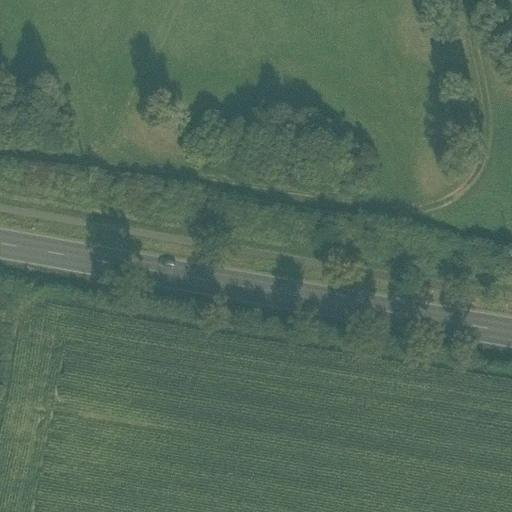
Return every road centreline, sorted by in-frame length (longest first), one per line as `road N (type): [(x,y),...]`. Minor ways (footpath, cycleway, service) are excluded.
road 1 (track): [(0,158),(372,207),(447,200),(476,178),(486,139),(463,0)]
road 2 (secondary): [(511,331),(0,242)]
